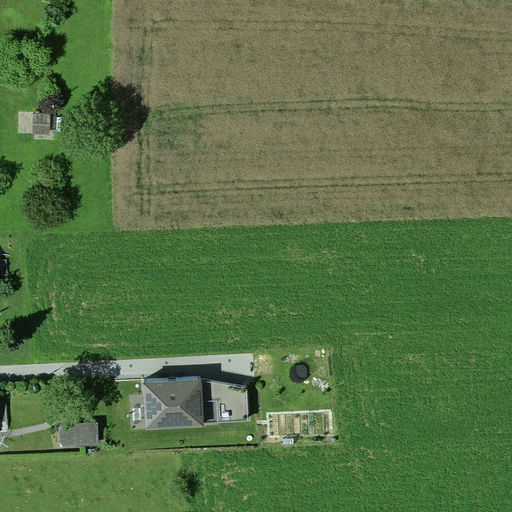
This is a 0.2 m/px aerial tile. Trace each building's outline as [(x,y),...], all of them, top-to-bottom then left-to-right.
[(51,114),(34,114),(33,133),(50,134),(51,114)] [(201,378),(143,381),(146,429),(204,426),(204,425),(201,378)] [(248,386),(201,378),(204,425),(218,424),(218,421),(250,420),(248,386)] [(0,432),(8,432),(7,402),(0,402),(0,432)] [(98,423),(59,424),(60,446),(98,445),(98,423)]
